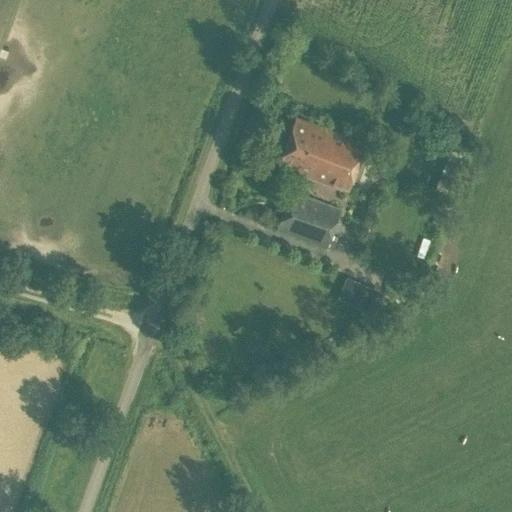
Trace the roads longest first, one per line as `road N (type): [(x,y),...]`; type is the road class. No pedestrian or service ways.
road 1 (unclassified): [(84,511),(273,0)]
road 2 (track): [(151,330),(251,511)]
road 3 (track): [(151,330),(0,287)]
